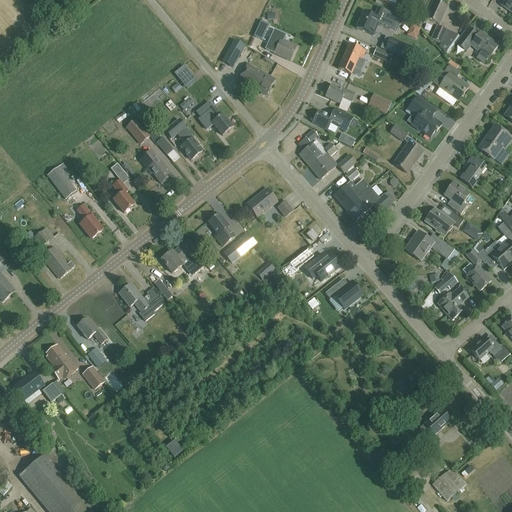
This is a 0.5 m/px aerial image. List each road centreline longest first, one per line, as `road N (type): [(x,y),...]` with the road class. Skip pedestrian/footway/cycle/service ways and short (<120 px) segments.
road 1 (tertiary): [(0,355),(266,140)]
road 2 (unclassified): [(364,262),(511,60)]
road 3 (unclassified): [(266,140),(150,0)]
road 4 (tertiary): [(266,140),(293,109),(344,0)]
road 5 (unclassified): [(364,262),(266,140)]
